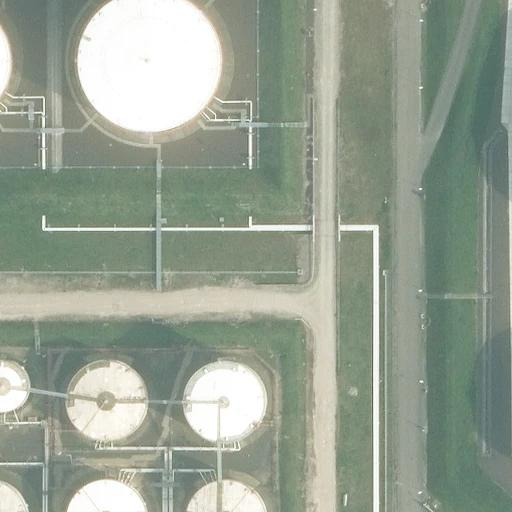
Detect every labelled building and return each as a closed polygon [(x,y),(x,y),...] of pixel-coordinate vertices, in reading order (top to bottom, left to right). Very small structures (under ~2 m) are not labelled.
[(91,102),(104,114),(120,121),(137,125),(154,125),(171,121),(186,112),(199,101),(208,86),(214,70),(216,53),(213,36),(207,20),(197,6),(190,0),(98,0),(90,8),(80,22),(74,38),(72,55),(75,72),(81,88),(91,102)] [(270,396),(270,395),(269,387),(267,380),(263,372),(258,366),(253,362),(246,358),(239,355),(230,354),(220,355),(213,357),(204,362),(199,365),(194,372),(190,380),(187,387),(187,395),(187,402),(189,409),(192,415),(197,423),(205,430),(211,433),(219,436),(226,437),(233,436),(240,435),(248,432),(256,426),(262,420),(266,412),(269,404),(270,396)] [(151,406),(152,398),(151,390),(149,383),(145,376),(140,370),(134,364),(127,360),(120,358),(112,357),(104,357),(97,359),(89,362),(83,367),(78,373),(73,379),(70,387),(69,394),(69,402),(70,410),(73,417),(78,424),(83,429),(89,434),(97,437),(104,439),(112,440),(120,438),(127,436),(134,432),(140,427),(145,421),(149,414),(151,406)] [(32,387),(32,386),(31,381),(29,375),(26,370),(23,366),(19,363),(15,361),(9,360),(4,360),(0,360),(0,411),(1,412),(6,412),(11,412),(15,411),(21,407),(24,404),(28,400),(30,396),(31,392),(32,387)] [(150,511),(150,508),(148,501),(144,494),(139,488),(134,483),(128,480),(119,477),(112,476),(104,476),(97,477),(89,481),(82,486),(76,493),(72,499),(69,507),(68,511),(150,511)] [(269,511),(270,511),(267,503),(263,495),(259,490),(253,485),(247,481),(240,478),(230,477),(220,478),(213,480),(205,485),(200,489),(195,495),(191,503),(188,511),(269,511)] [(31,511),(29,503),(25,496),(20,490),(14,485),(6,481),(0,478),(0,511),(31,511)]
